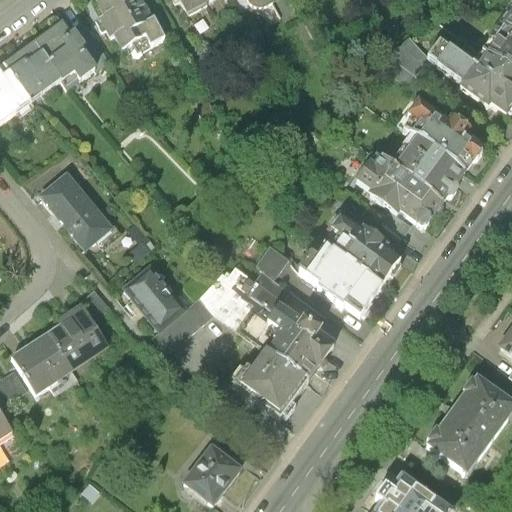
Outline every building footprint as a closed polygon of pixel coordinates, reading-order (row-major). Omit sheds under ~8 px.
[(136,0),(111,0),(96,8),(104,21),(99,24),(109,43),(113,41),(120,54),(145,41),(150,51),(164,43),(154,23),(150,25),(136,0)] [(168,0),(172,6),(177,4),(185,19),(219,0),(168,0)] [(511,10),(497,30),(511,41),(511,10)] [(62,29),(34,49),(61,87),(73,78),(79,87),(108,67),(84,35),(72,43),(62,29)] [(495,49),(486,61),(511,79),(511,41),(497,30),(488,43),(495,49)] [(425,87),(436,71),(426,63),(428,60),(407,42),(386,59),(425,87)] [(511,79),(486,61),(475,76),(437,47),(428,60),(426,63),(436,71),(461,89),(459,93),(484,112),(488,108),(503,120),(511,108),(511,79)] [(34,49),(4,71),(31,108),(61,87),(34,49)] [(4,71),(0,73),(0,130),(31,108),(4,71)] [(404,136),(410,140),(463,178),(481,153),(414,106),(405,119),(412,124),(404,136)] [(410,140),(387,171),(440,210),(463,178),(410,140)] [(374,162),(356,188),(373,200),(371,203),(401,225),(404,220),(423,234),(440,210),(387,171),(374,162)] [(65,177),(37,201),(85,257),(113,234),(65,177)] [(329,242),(320,253),(382,297),(402,269),(336,222),(324,238),(329,242)] [(256,271),(273,283),(287,265),(269,252),(256,271)] [(320,253),(311,266),(306,263),(296,275),(301,279),(319,292),(316,296),(347,318),(352,312),(365,321),(382,297),(320,253)] [(197,306),(231,333),(250,309),(227,291),(236,280),(225,271),(197,306)] [(150,273),(124,293),(156,334),(182,313),(150,273)] [(93,296),(82,305),(97,324),(108,315),(93,296)] [(106,353),(80,312),(58,325),(61,330),(47,339),(71,376),(106,353)] [(276,345),(266,358),(306,387),(329,356),(316,346),(321,338),(304,326),(302,330),(278,312),(267,326),(279,335),(273,343),(276,345)] [(511,332),(499,351),(511,360),(511,332)] [(36,398),(71,376),(47,339),(13,361),(36,398)] [(232,390),(278,424),(306,387),(266,358),(252,377),(245,372),(232,390)] [(25,395),(12,376),(0,383),(0,407),(2,411),(25,395)] [(467,483),(511,420),(511,408),(471,379),(421,450),(467,483)] [(0,445),(11,438),(0,420),(0,445)] [(207,451),(181,488),(214,511),(241,475),(207,451)] [(382,508),(378,511),(439,511),(400,483),(391,495),(383,489),(373,502),(382,508)]
